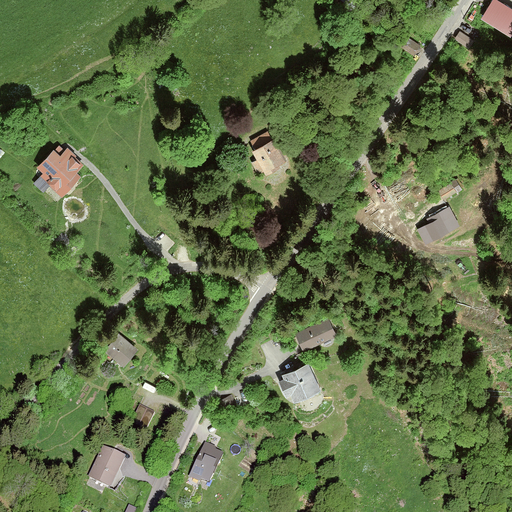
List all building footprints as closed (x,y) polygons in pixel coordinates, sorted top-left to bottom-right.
[(511,7),(499,0),(494,0),(482,23),(511,39),(511,7)] [(269,131),(249,144),(260,161),(253,165),(260,176),(266,173),(268,176),(289,163),(269,131)] [(54,151),(36,170),(63,196),(89,169),(67,149),(60,157),(54,151)] [(450,209),(419,229),(429,245),(460,226),(450,209)] [(295,334),(304,353),(337,338),(329,319),(295,334)] [(121,334),(106,350),(124,368),(140,351),(121,334)] [(311,364),(281,376),(292,404),(322,392),(311,364)] [(141,406),(133,421),(149,430),(158,415),(141,406)] [(228,453),(207,443),(190,477),(212,487),(228,453)] [(102,445),(88,476),(111,486),(125,455),(102,445)]
